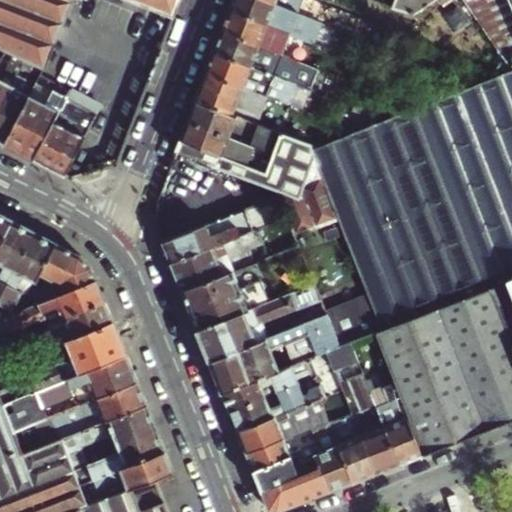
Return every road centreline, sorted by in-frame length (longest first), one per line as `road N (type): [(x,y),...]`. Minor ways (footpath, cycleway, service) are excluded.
road 1 (tertiary): [(114,237),(136,272),(232,511)]
road 2 (residential): [(203,0),(114,237)]
road 3 (residential): [(351,511),(511,449)]
road 4 (tertiary): [(0,175),(114,237)]
